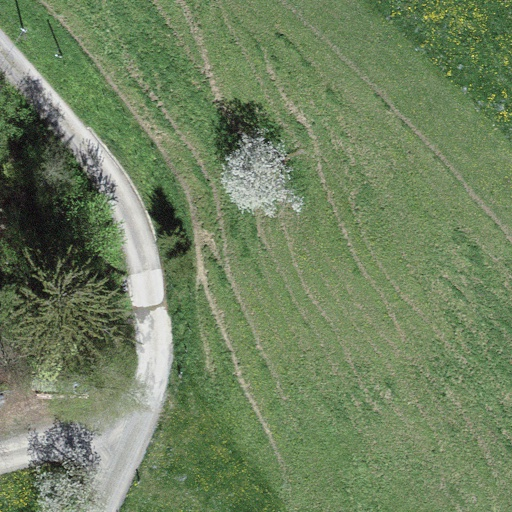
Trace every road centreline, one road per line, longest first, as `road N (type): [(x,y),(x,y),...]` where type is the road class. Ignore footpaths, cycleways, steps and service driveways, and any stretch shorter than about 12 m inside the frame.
road 1 (track): [(0,41),(111,179),(140,239),(152,293),(152,355),(139,412),(93,511)]
road 2 (track): [(139,412),(0,470)]
